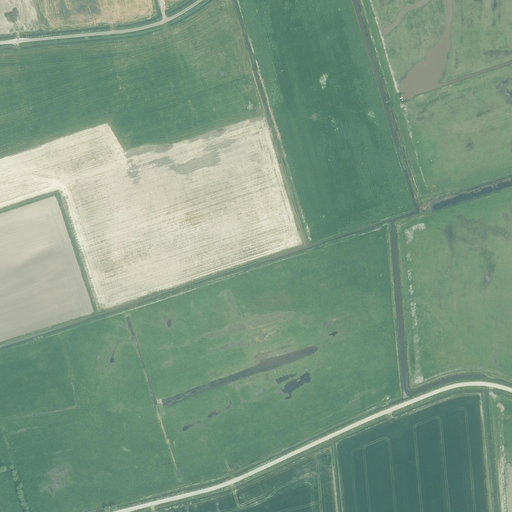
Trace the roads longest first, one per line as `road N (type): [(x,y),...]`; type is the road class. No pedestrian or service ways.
road 1 (unclassified): [(121,511),(229,483),(432,392),(468,383),(511,390)]
road 2 (unclassified): [(0,43),(141,28),(200,0)]
